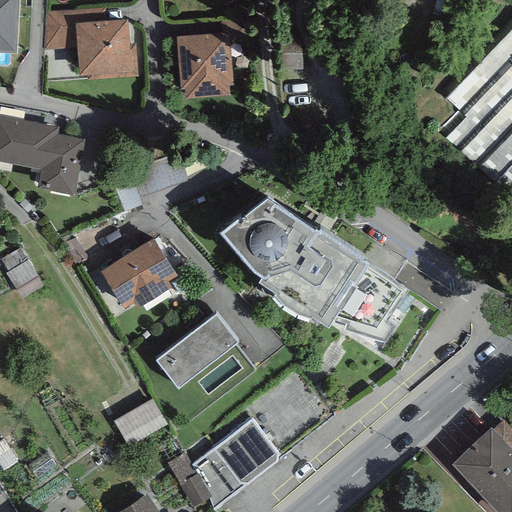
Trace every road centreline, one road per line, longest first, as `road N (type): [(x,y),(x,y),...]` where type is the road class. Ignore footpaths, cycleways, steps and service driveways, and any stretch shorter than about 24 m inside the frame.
road 1 (residential): [(511,320),(291,166),(220,137),(0,99)]
road 2 (primary): [(511,335),(306,511)]
